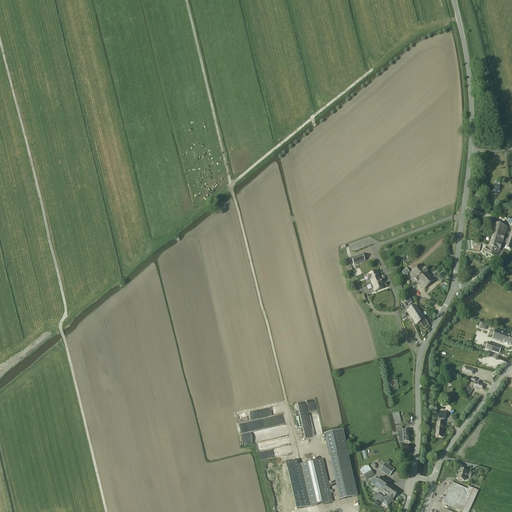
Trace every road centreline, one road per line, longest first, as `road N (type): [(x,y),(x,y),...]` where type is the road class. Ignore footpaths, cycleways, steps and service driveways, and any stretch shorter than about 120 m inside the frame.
road 1 (unclassified): [(414,478),(417,364),(454,280),(469,168),(469,80),(453,0)]
road 2 (track): [(105,511),(0,41)]
road 3 (track): [(285,401),(185,0)]
road 4 (track): [(231,183),(372,69)]
road 5 (unclassified): [(511,364),(448,446),(432,481)]
